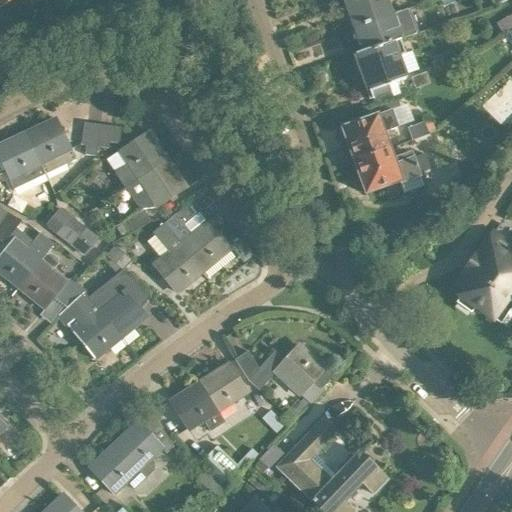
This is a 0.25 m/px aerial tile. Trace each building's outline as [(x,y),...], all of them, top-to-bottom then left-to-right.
[(0,0),(0,9),(13,1),(14,0),(0,0)] [(58,8),(52,0),(41,0),(39,2),(48,15),(58,8)] [(354,29),(391,16),(386,1),(385,0),(359,0),(346,5),(350,16),(348,17),(351,27),(354,28),(354,29)] [(511,14),(495,24),(502,35),(507,32),(511,29),(511,14)] [(400,40),(391,16),(354,29),(355,32),(354,33),(357,42),(359,43),(363,53),(400,40)] [(396,57),(399,56),(405,54),(400,40),(363,53),(354,56),(355,59),(353,61),(356,69),(360,70),(370,98),(371,98),(373,101),(390,95),(387,88),(405,81),(396,57)] [(424,74),(410,79),(414,90),(428,85),(424,74)] [(389,149),(384,134),(398,128),(391,110),(378,115),(340,129),(341,132),(339,135),(342,144),(346,146),(352,162),(389,149)] [(75,161),(71,153),(56,120),(25,135),(43,175),(75,161)] [(429,135),(424,122),(406,128),(411,141),(429,135)] [(85,146),(84,156),(95,158),(96,149),(100,126),(84,124),(81,146),(85,146)] [(107,150),(109,144),(119,145),(121,129),(100,126),(96,149),(107,150)] [(125,188),(127,187),(128,186),(167,160),(148,133),(105,162),(123,190),(125,188)] [(0,146),(0,159),(10,181),(14,189),(43,175),(25,135),(0,146)] [(419,175),(430,171),(424,154),(412,158),(410,154),(393,160),(389,149),(352,162),(359,180),(357,185),(359,192),(364,194),(364,196),(383,189),(398,184),(402,195),(424,188),(419,175)] [(125,188),(140,211),(143,209),(155,210),(186,189),(167,160),(128,186),(127,187),(125,188)] [(469,176),(462,183),(469,190),(476,183),(469,176)] [(230,250),(206,221),(190,234),(182,224),(201,208),(193,199),(174,215),(174,216),(163,225),(202,273),(230,250)] [(45,227),(83,258),(98,240),(59,209),(45,227)] [(127,233),(149,221),(142,211),(121,223),(127,233)] [(0,224),(0,242),(7,248),(0,257),(0,274),(17,289),(52,245),(39,234),(32,243),(16,229),(21,222),(7,214),(0,224)] [(177,295),(202,273),(163,225),(152,235),(167,253),(152,265),(177,295)] [(511,309),(511,303),(506,299),(511,290),(511,265),(509,263),(511,258),(511,243),(496,232),(489,241),(485,241),(480,249),(480,254),(453,291),(460,295),(457,298),(459,299),(455,303),(470,314),(473,309),(476,311),(478,309),(500,325),(511,309)] [(52,272),(54,270),(57,265),(57,260),(50,255),(46,255),(53,246),(52,245),(17,289),(45,311),(54,299),(67,310),(83,295),(68,281),(66,283),(52,272)] [(131,263),(116,249),(107,258),(123,272),(131,263)] [(147,318),(123,289),(109,300),(102,291),(90,301),(120,339),(147,318)] [(120,339),(90,301),(84,294),(83,295),(67,310),(58,317),(66,327),(78,317),(83,324),(72,334),(94,361),(120,339)] [(284,362),(274,353),(258,370),(247,352),(234,360),(248,381),(259,392),(274,376),(299,399),(300,398),(302,400),(299,403),(297,401),(289,409),(286,406),(280,411),(285,416),(283,417),(284,419),(289,415),(294,420),(308,405),(310,407),(318,398),(324,391),(322,389),(333,378),(299,346),(284,362)] [(228,365),(198,383),(218,415),(248,396),(228,365)] [(190,433),(204,424),(209,433),(224,424),(218,415),(198,383),(170,401),(190,433)] [(285,428),(294,420),(289,415),(284,419),(283,417),(279,421),(270,412),(261,420),(275,435),(284,427),(285,428)] [(373,496),(388,481),(359,453),(331,481),(310,461),(337,433),(323,419),(276,468),(320,511),(351,511),(343,504),(362,485),(373,496)] [(166,454),(172,448),(155,421),(149,423),(143,428),(138,423),(89,470),(115,497),(127,485),(134,492),(146,481),(145,480),(154,473),(154,465),(151,461),(163,451),(166,454)] [(205,471),(225,490),(257,456),(251,450),(235,466),(216,447),(199,465),(205,471)] [(279,458),(270,448),(257,461),(266,471),(279,458)] [(225,490),(205,471),(195,482),(214,501),(225,490)] [(267,490),(253,476),(248,481),(262,495),(267,490)] [(272,494),(266,500),(271,505),(277,499),(272,494)] [(45,511),(77,511),(62,496),(45,511)] [(264,511),(252,501),(241,511),(264,511)]
